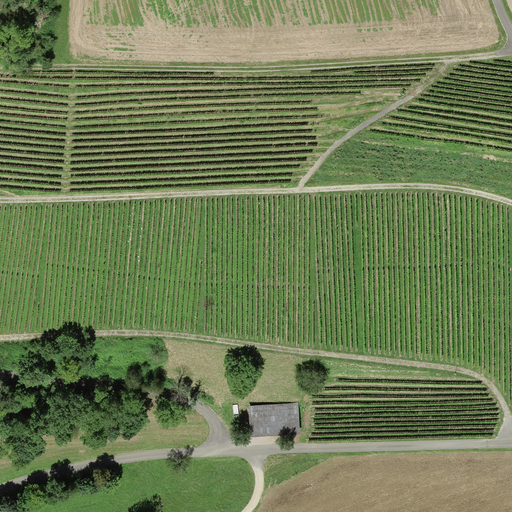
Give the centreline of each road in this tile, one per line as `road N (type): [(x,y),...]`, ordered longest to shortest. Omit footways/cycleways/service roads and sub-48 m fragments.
road 1 (track): [(0,338),(131,333),(466,372),(499,401),(508,443)]
road 2 (unclassified): [(511,443),(133,458),(0,491)]
road 3 (track): [(511,204),(414,186),(0,201)]
road 4 (track): [(0,67),(270,67),(511,50)]
road 5 (track): [(0,374),(192,404),(214,424),(218,451)]
road 6 (track): [(299,191),(329,149),(452,59)]
